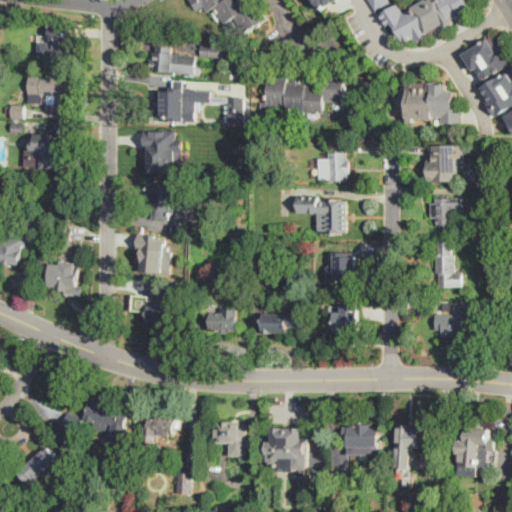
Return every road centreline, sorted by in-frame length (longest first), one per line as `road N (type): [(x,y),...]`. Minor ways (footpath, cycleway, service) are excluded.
road 1 (tertiary): [(511,384),(170,374),(107,355)]
road 2 (residential): [(107,355),(116,13)]
road 3 (residential): [(389,377),(392,153)]
road 4 (residential): [(511,8),(445,51),(412,57),(389,46),(361,0)]
